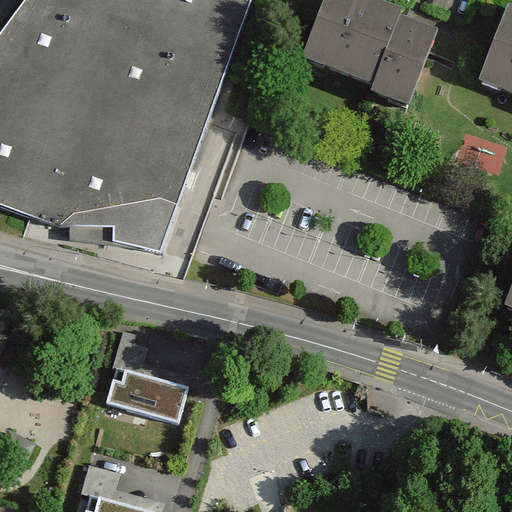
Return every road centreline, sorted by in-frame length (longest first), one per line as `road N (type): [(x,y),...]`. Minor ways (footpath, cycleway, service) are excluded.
road 1 (secondary): [(0,269),(275,332),(427,379)]
road 2 (residential): [(427,379),(398,511)]
